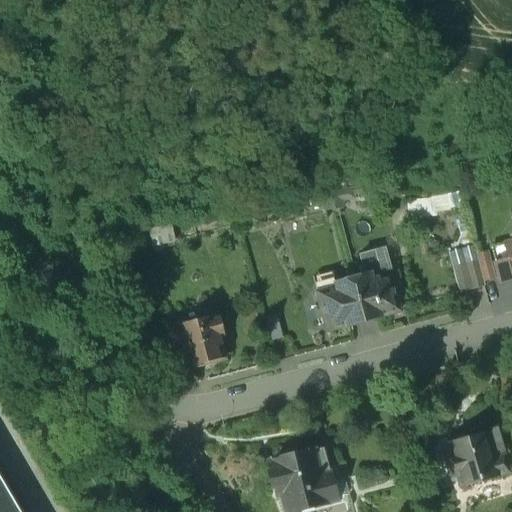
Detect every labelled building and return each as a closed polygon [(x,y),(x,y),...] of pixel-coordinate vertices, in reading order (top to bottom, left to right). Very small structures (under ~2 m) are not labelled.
[(353,191),(341,194),(343,203),(355,201),(353,191)] [(341,194),(331,195),(335,211),(344,209),(343,203),(341,194)] [(331,195),(323,197),(325,207),(326,213),(335,211),(331,195)] [(323,197),(311,200),(313,209),(325,207),(323,197)] [(412,212),(442,211),(441,197),(412,198),(412,212)] [(222,223),(196,229),(198,236),(223,230),(222,223)] [(195,224),(160,232),(159,228),(148,230),(152,246),(198,236),(196,229),(195,224)] [(111,271),(84,237),(62,255),(90,288),(111,271)] [(511,245),(505,248),(509,261),(496,265),(501,284),(511,281),(511,245)] [(475,249),(450,256),(453,270),(466,266),(478,262),(477,258),(475,249)] [(379,252),(360,257),(366,276),(352,280),(363,322),(383,317),(385,318),(394,316),(395,314),(400,312),(397,301),(403,299),(400,287),(394,289),(385,256),(379,252)] [(489,254),(477,258),(478,262),(484,285),(496,282),(489,254)] [(478,262),(466,266),(473,293),(485,289),(484,285),(478,262)] [(466,266),(453,270),(460,296),(473,293),(466,266)] [(111,271),(90,288),(100,300),(121,283),(111,271)] [(334,285),(336,289),(317,294),(321,309),(315,311),(319,327),(325,326),(327,332),(331,331),(334,332),(343,329),(344,327),(363,322),(352,280),(334,285)] [(218,315),(168,328),(173,348),(183,345),(186,358),(184,360),(186,365),(192,369),(197,368),(199,365),(222,359),(219,346),(225,344),(218,315)] [(276,315),(263,319),(270,343),(283,339),(276,315)] [(495,430),(485,433),(492,458),(502,455),(495,430)] [(485,433),(468,438),(463,435),(457,437),(454,442),(448,444),(450,453),(457,477),(460,486),(507,472),(502,455),(492,458),(485,433)] [(324,451),(277,463),(276,461),(270,463),(271,469),(273,468),(284,511),(302,511),(337,503),(324,451)] [(450,453),(443,456),(450,479),(457,477),(450,453)] [(0,511),(19,511),(0,478),(0,511)]
